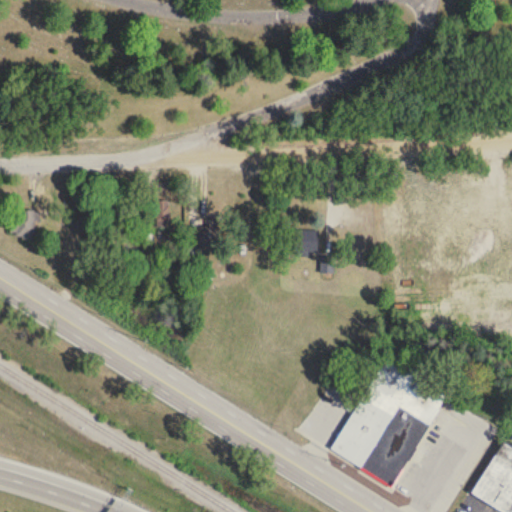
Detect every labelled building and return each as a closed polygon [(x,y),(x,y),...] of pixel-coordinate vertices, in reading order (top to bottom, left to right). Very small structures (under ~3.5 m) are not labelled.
[(169,201),(156,201),(156,228),(169,228),(169,201)] [(37,212),(11,212),(11,239),(37,239),(37,212)] [(318,230),(294,230),(294,254),(318,254),(318,230)] [(218,237),(196,237),(196,249),(218,249),(218,237)] [(332,456),(396,489),(445,394),(381,361),(332,456)] [(511,511),(511,462),(511,479),(505,479),(494,479),(494,489),(484,489),(484,488),(476,488),(471,496),(498,511),(511,511)]
